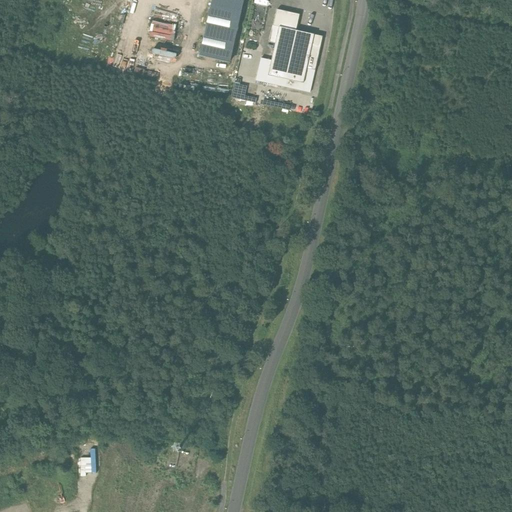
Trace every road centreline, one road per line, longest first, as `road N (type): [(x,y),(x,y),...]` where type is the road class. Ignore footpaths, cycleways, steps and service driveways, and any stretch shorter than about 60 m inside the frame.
road 1 (unclassified): [(233,511),(258,399),(294,303),(363,0)]
road 2 (track): [(59,252),(287,302)]
